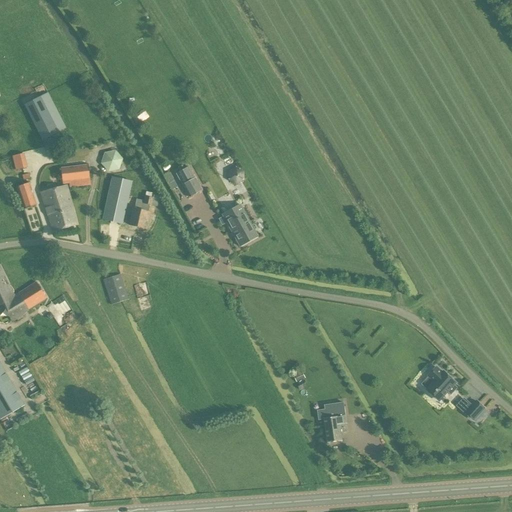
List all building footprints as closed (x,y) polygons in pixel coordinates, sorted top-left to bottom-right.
[(42,140),(65,128),(48,94),(24,105),(42,140)] [(104,153),(100,164),(108,172),(119,170),(122,159),(115,151),(104,153)] [(27,168),(24,154),(12,157),(15,171),(27,168)] [(90,185),(88,165),(61,168),(62,185),(69,184),(69,188),(90,185)] [(201,191),(191,173),(188,167),(183,170),(176,174),(189,198),(201,191)] [(228,171),(228,180),(235,184),(243,180),(243,172),(235,167),(228,171)] [(122,224),(131,182),(112,178),(102,220),(122,224)] [(24,210),(36,206),(29,183),(17,187),(24,210)] [(40,193),(52,232),(77,226),(67,186),(40,193)] [(157,207),(159,197),(153,196),(153,198),(145,197),(144,201),(136,200),(134,209),(130,226),(143,229),(145,222),(147,222),(149,213),(148,212),(149,206),(157,207)] [(223,217),(218,220),(221,226),(226,223),(228,227),(239,247),(257,237),(240,205),(222,215),(223,217)] [(13,296),(0,267),(0,305),(2,304),(12,322),(24,314),(23,313),(46,299),(35,282),(13,296)] [(119,275),(103,280),(111,305),(128,300),(119,275)] [(0,419),(24,405),(0,365),(0,419)] [(443,373),(437,368),(429,376),(435,382),(428,390),(440,401),(448,392),(452,396),(458,388),(455,385),(456,383),(444,372),(443,373)] [(346,416),(344,406),(344,403),(325,406),(326,410),(318,411),(319,420),(324,420),(328,443),(343,441),(341,427),(338,428),(338,425),(347,424),(346,416)] [(473,420),(484,408),(478,403),(473,409),(471,407),(465,413),(473,420)]
